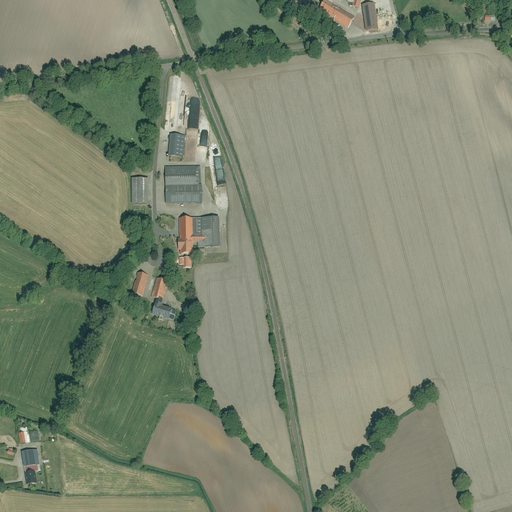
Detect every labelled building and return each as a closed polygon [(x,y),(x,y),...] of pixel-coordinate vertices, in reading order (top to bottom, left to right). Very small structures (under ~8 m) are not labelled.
[(340,0),(340,3),(358,8),(360,1),(358,0),(340,0)] [(347,30),(354,18),(324,1),(317,13),(347,30)] [(378,30),(374,3),(361,5),(364,32),(378,30)] [(184,159),(186,137),(171,135),(169,158),(184,159)] [(197,135),(197,146),(208,147),(208,136),(197,135)] [(197,167),(165,167),(166,205),(203,204),(203,186),(198,186),(197,167)] [(148,205),(148,179),(132,180),(132,206),(148,205)] [(220,218),(179,218),(179,256),(194,255),(194,248),(220,247),(220,218)] [(191,258),(179,258),(179,266),(184,266),(184,269),(192,269),(191,258)] [(143,298),(149,277),(137,274),(132,295),(143,298)] [(169,282),(157,279),(151,299),(157,301),(152,316),(169,321),(170,319),(174,320),(176,312),(172,310),(162,307),(169,282)] [(42,442),(41,431),(32,432),(32,442),(42,442)] [(17,436),(18,446),(29,444),(27,434),(17,436)] [(34,488),(33,474),(34,474),(33,467),(38,467),(36,451),(20,453),(22,469),(23,469),(24,474),(22,474),(24,489),(34,488)]
